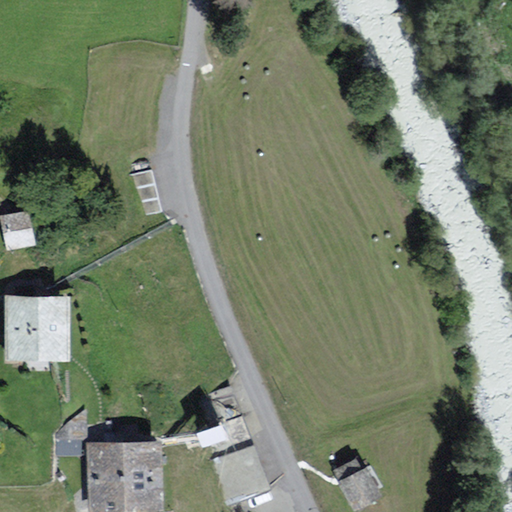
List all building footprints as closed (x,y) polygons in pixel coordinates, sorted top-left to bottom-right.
[(30,209),(0,214),(0,223),(4,248),(35,243),(30,209)] [(67,292),(1,293),(2,361),(68,360),(67,292)] [(160,436),(85,437),(85,510),(160,509),(160,436)] [(214,456),(232,498),(273,480),(255,438),(214,456)] [(363,455),(337,468),(356,508),(382,495),(363,455)]
